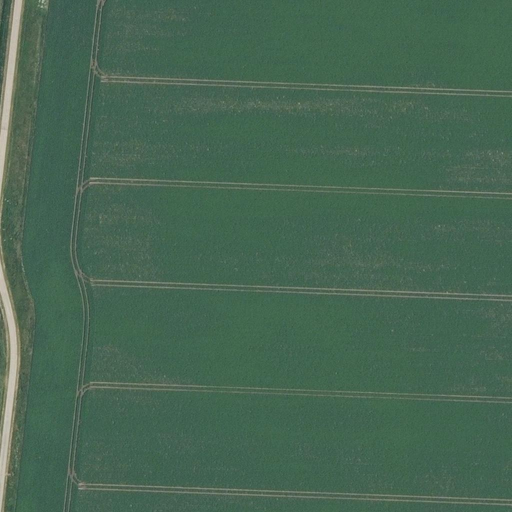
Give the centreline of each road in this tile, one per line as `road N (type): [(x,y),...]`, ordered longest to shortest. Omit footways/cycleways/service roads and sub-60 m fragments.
road 1 (unclassified): [(0,487),(14,366),(0,276)]
road 2 (unclassified): [(0,166),(20,0)]
